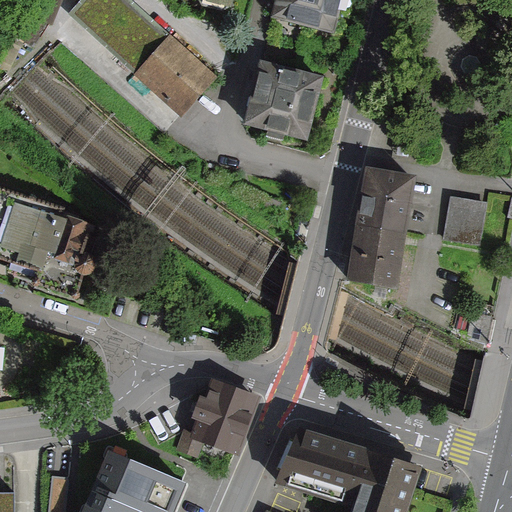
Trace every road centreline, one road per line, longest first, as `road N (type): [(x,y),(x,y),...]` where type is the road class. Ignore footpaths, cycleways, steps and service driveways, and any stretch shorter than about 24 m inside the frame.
road 1 (residential): [(286,391),(392,0)]
road 2 (residential): [(286,391),(511,462)]
road 3 (residential): [(0,302),(111,343),(151,374)]
road 4 (residential): [(151,374),(94,415),(0,431)]
road 5 (residential): [(151,374),(204,362),(286,391)]
road 6 (residential): [(232,511),(286,391)]
